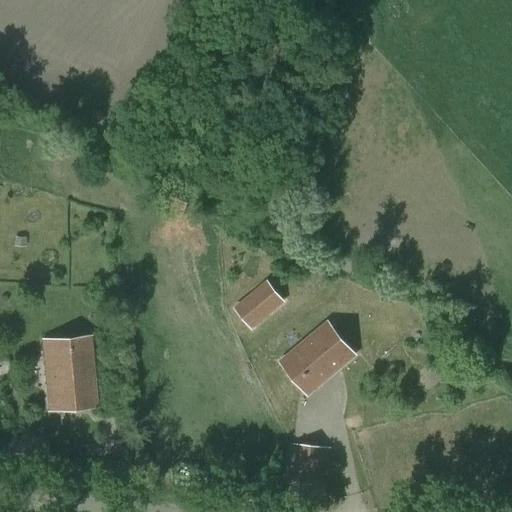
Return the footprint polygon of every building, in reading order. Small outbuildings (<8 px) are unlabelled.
[(234,308),(252,330),(285,301),(267,280),(234,308)] [(281,361),(308,393),(354,355),(327,323),(281,361)] [(42,340),(48,412),(96,408),(90,336),(42,340)] [(47,462),(47,434),(0,431),(0,472),(46,474),(47,462)] [(294,443),(290,444),(284,496),(325,499),(331,448),(294,443)] [(100,465),(75,463),(73,479),(115,483),(117,462),(101,459),(100,465)]
